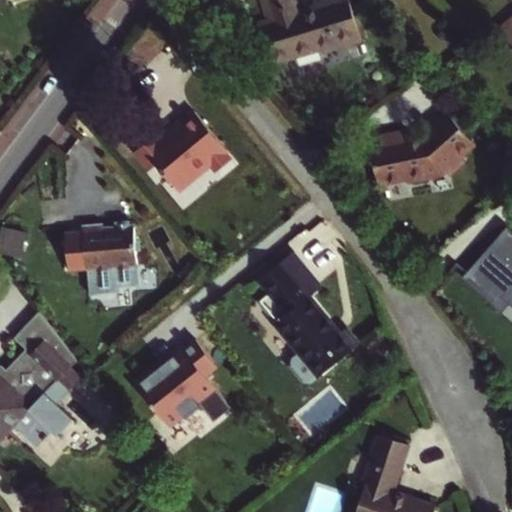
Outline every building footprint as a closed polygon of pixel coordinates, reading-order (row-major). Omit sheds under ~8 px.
[(303,0),(270,0),(276,17),(265,20),(278,59),(324,44),(326,49),(370,34),(358,0),(320,0),(321,2),(306,7),(303,0)] [(511,17),(501,26),(511,38),(511,17)] [(404,131),(380,136),(382,144),(371,146),(379,184),(407,178),(412,181),(428,178),(431,173),(440,171),(444,167),(449,174),(465,161),(459,154),(474,142),(448,112),(425,132),(427,134),(423,137),(407,140),(404,131)] [(108,228),(90,230),(94,274),(144,269),(140,230),(109,232),(108,228)] [(511,234),(477,276),(508,303),(511,298),(511,234)] [(278,294),(268,302),(284,321),(282,322),(306,350),(299,357),(298,364),(311,379),(318,380),(327,372),(328,375),(365,342),(351,326),(345,332),(314,297),(326,287),(296,252),(265,279),(278,294)] [(53,391),(85,359),(47,312),(22,338),(33,350),(14,370),(7,364),(0,370),(0,446),(37,409),(50,422),(67,404),(53,391)] [(175,355),(164,365),(161,362),(135,383),(169,426),(184,414),(187,419),(202,407),(215,422),(232,408),(206,375),(214,369),(211,365),(214,362),(197,339),(176,356),(175,355)] [(432,511),(437,500),(396,485),(412,439),(382,428),(364,478),(369,479),(356,511),(432,511)]
